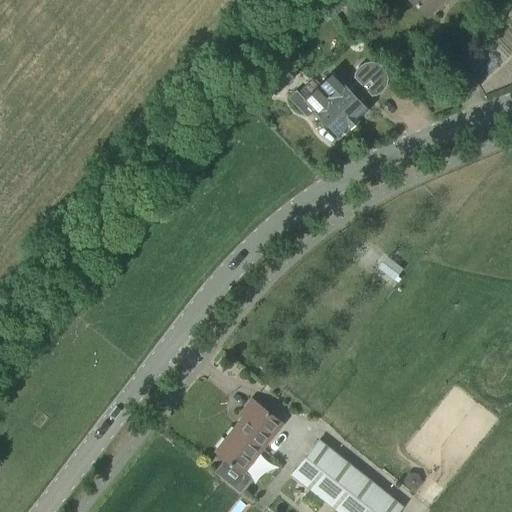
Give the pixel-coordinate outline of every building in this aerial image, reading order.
[(331,0),(325,7),(334,16),(345,5),(339,0),(331,0)] [(409,0),(428,17),(443,0),(409,0)] [(319,87),(318,87),(353,124),(355,122),(357,120),(368,110),(362,103),(368,94),(370,96),(373,96),(376,95),(378,94),(381,92),(383,90),(384,88),(386,86),(386,83),(387,80),(387,77),(386,75),(385,72),(384,69),(382,67),(380,65),(377,64),(375,63),(372,62),(369,62),(366,62),(363,63),(361,65),(359,66),(357,68),(355,70),(354,72),(353,75),(353,77),(356,81),(348,89),(340,80),(334,74),(333,73),(323,83),(320,86),(319,87)] [(271,72),(261,82),(275,97),(285,87),(271,72)] [(296,91),(288,97),(306,117),(313,111),(315,113),(338,138),(349,127),(353,124),(318,87),(304,100),(296,91)] [(379,269),(394,281),(402,270),(387,259),(379,269)] [(242,473),(281,424),(251,400),(241,413),(244,415),(215,452),(229,463),(231,465),(242,473)] [(398,511),(401,509),(375,489),(317,443),(291,478),(335,511),(398,511)] [(407,474),(402,481),(406,489),(415,490),(416,488),(420,483),(416,475),(407,474)]
